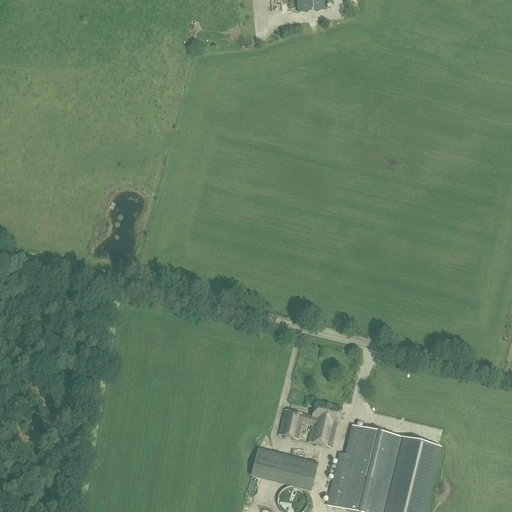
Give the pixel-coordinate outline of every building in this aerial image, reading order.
[(244,0),(248,0),(211,0),(212,0),(217,0),(218,0),(224,0),(223,0),(227,0),(230,3),(230,1),(233,1),(233,10),(239,6),(244,5),(244,0)] [(325,0),(296,0),(298,14),(326,11),(325,0)] [(386,0),(385,6),(484,33),(489,17),(428,0),(386,0)] [(338,424),(341,409),(316,403),(312,418),(284,411),(278,436),(297,440),(302,424),(311,426),(307,443),(331,449),(337,424),(338,424)] [(423,511),(439,449),(410,442),(353,428),(346,456),(339,455),(327,506),(349,511),(423,511)] [(311,491),(317,466),(257,450),(251,476),(311,491)] [(280,511),(281,511),(280,511),(303,511),(304,511),(305,510),(306,509),(306,508),(306,507),(307,506),(307,505),(307,504),(307,502),(307,501),(307,500),(307,499),(307,498),(306,497),(306,496),(305,495),(304,493),(304,492),(303,491),(302,491),(300,489),(298,488),(297,488),(295,487),(293,487),(292,487),(290,487),(289,487),(287,488),(286,488),(285,489),(283,490),(282,491),(281,492),(280,493),(279,494),(279,495),(278,496),(278,497),(278,498),(277,499),(277,500),(277,501),(277,503),(277,504),(277,505),(278,506),(278,507),(278,508),(279,509),(279,510),(280,511)]
